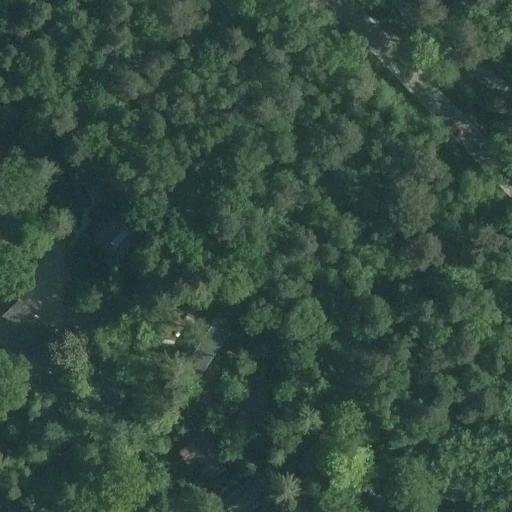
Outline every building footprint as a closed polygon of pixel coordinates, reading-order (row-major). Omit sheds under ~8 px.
[(0,119),(18,123),(20,108),(0,104),(0,119)] [(79,168),(93,210),(118,202),(111,181),(100,184),(94,164),(79,168)] [(128,201),(95,237),(107,247),(129,223),(144,236),(154,225),(128,201)] [(75,214),(64,216),(66,222),(77,220),(75,214)] [(0,319),(0,361),(7,369),(48,329),(20,300),(0,319)] [(205,325),(186,372),(199,376),(218,330),(205,325)] [(107,369),(75,394),(86,408),(101,396),(113,408),(129,393),(107,369)] [(260,439),(284,408),(260,390),(236,420),(260,439)] [(66,403),(58,411),(64,418),(73,410),(66,403)] [(239,411),(236,408),(228,403),(222,411),(233,419),(239,411)] [(160,416),(155,410),(147,417),(152,423),(160,416)] [(324,431),(309,452),(306,450),(302,456),(305,458),(298,468),(314,479),(339,442),(324,431)] [(186,444),(202,466),(199,469),(203,474),(206,472),(211,479),(227,468),(203,433),(186,444)] [(75,479),(80,461),(34,450),(30,468),(75,479)] [(240,451),(230,458),(237,467),(247,460),(240,451)] [(216,511),(231,511),(261,495),(253,479),(211,503),(216,511)] [(360,511),(357,510),(355,511),(389,511),(393,503),(378,495),(369,511),(360,511)]
